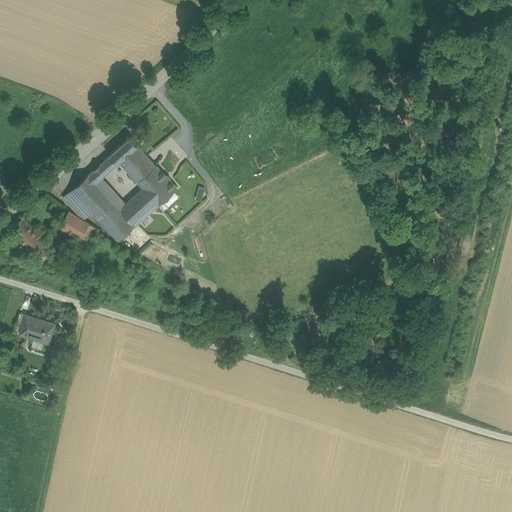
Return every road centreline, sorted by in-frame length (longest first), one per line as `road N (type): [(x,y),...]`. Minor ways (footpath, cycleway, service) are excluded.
road 1 (unclassified): [(511,443),(0,278)]
road 2 (tertiary): [(241,0),(0,224)]
road 3 (track): [(83,307),(38,511)]
